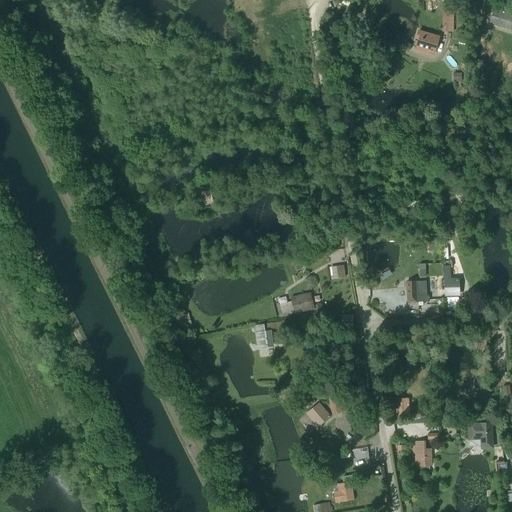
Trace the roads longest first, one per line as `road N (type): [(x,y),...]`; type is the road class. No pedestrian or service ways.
road 1 (track): [(0,181),(164,511)]
road 2 (unclassified): [(323,0),(313,11),(364,324)]
road 3 (unclassified): [(364,324),(396,511)]
road 4 (unclassified): [(511,317),(364,324)]
